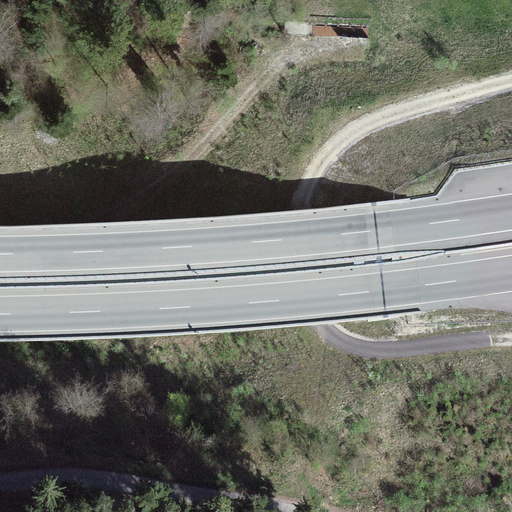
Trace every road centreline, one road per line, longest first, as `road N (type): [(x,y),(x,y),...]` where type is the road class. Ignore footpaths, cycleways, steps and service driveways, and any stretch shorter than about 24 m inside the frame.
road 1 (motorway): [(511,212),(230,243),(0,252)]
road 2 (motorway): [(0,312),(239,301),(511,273)]
road 3 (unclassified): [(303,511),(111,481),(0,482)]
